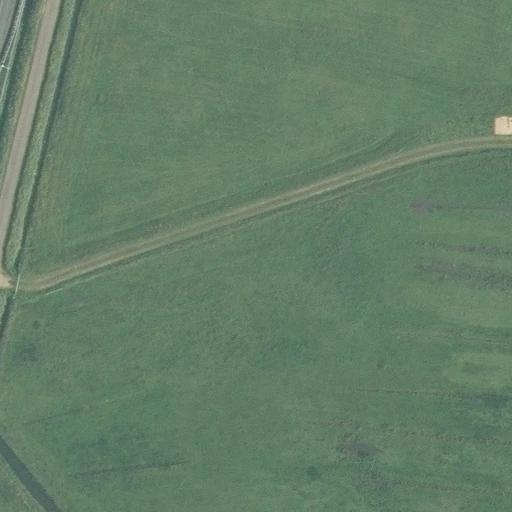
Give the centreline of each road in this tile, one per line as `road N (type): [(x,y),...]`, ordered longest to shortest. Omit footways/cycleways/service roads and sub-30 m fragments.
road 1 (track): [(0,278),(41,282),(424,151),(511,141)]
road 2 (unclassified): [(0,213),(51,0)]
